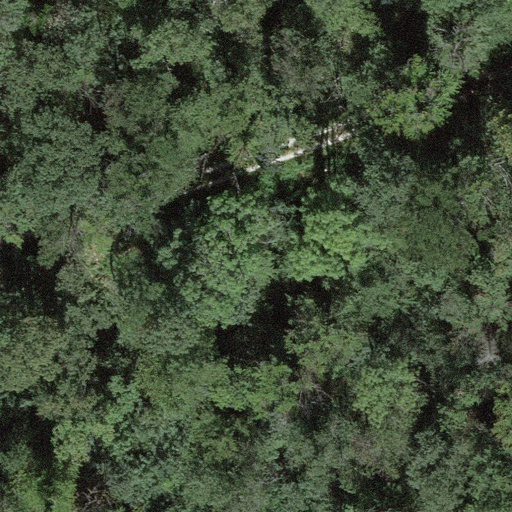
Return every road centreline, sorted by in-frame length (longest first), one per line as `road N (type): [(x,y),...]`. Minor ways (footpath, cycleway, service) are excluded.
road 1 (track): [(0,236),(511,87)]
road 2 (track): [(0,243),(30,401),(77,511)]
